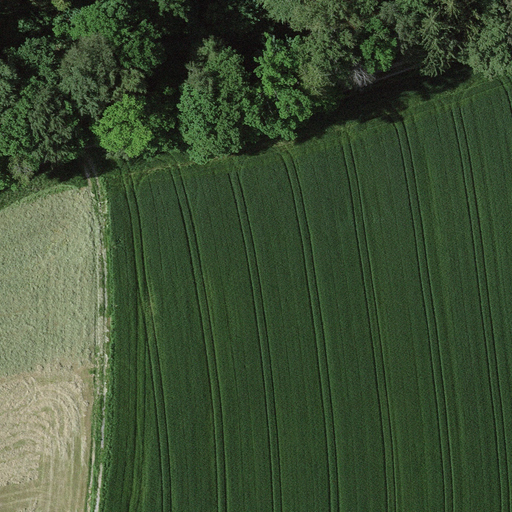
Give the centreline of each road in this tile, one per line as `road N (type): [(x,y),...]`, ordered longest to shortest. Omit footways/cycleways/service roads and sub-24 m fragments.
road 1 (track): [(0,167),(113,143),(511,26)]
road 2 (track): [(94,511),(100,321),(95,181),(86,149)]
